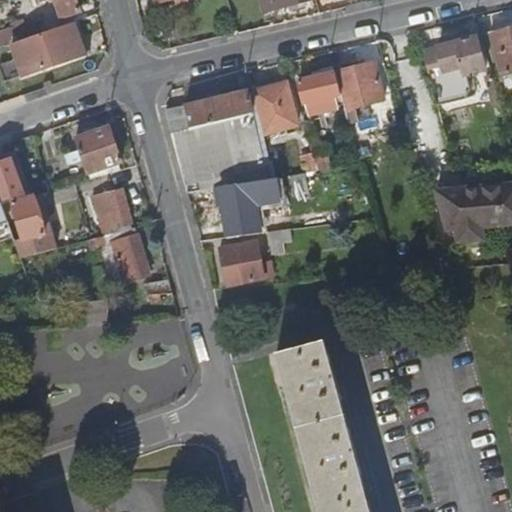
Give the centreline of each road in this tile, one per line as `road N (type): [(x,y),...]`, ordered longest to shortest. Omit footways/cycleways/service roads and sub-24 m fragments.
road 1 (residential): [(137,78),(469,0)]
road 2 (residential): [(137,78),(224,405)]
road 3 (residential): [(0,483),(224,405)]
road 4 (residential): [(0,126),(137,78)]
